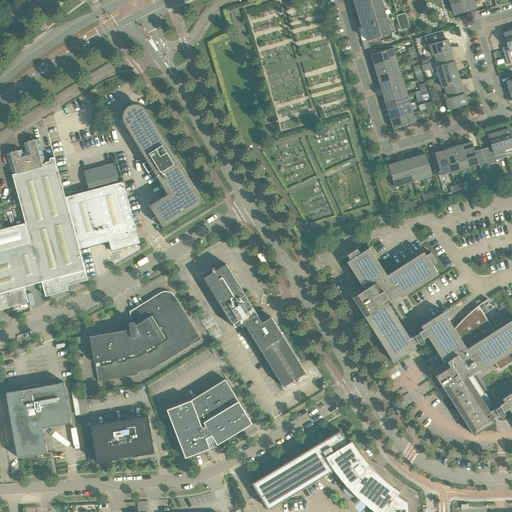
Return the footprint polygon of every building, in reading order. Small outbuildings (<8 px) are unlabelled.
[(354,0),(367,40),(391,33),(380,0),(354,0)] [(472,1),(452,7),(454,15),(476,8),(473,0),(472,1)] [(396,15),(400,30),(410,27),(405,12),(396,15)] [(511,59),(509,51),(511,50),(511,28),(508,30),(509,32),(503,33),(508,49),(503,50),(507,64),(511,62),(511,59)] [(436,58),(437,60),(452,55),(447,39),(445,39),(443,30),(424,36),(427,46),(428,45),(429,50),(431,50),(433,55),(435,55),(436,58)] [(374,64),(395,57),(392,48),(371,54),(374,64)] [(457,72),(452,55),(437,60),(438,66),(436,66),(438,72),(436,72),(438,77),(457,72)] [(395,57),(374,64),(377,73),(398,66),(395,57)] [(430,62),(422,65),(424,71),(432,68),(430,62)] [(398,66),(377,73),(380,82),(401,76),(398,66)] [(462,88),(457,72),(438,77),(439,83),(441,82),(443,88),(445,87),(446,93),(462,88)] [(401,76),(380,82),(382,92),(404,85),(401,76)] [(385,101),(407,94),(404,85),(382,92),(385,101)] [(447,110),(467,104),(462,88),(446,93),(448,98),(446,99),(448,104),(446,105),(447,109),(447,110)] [(388,110),(409,104),(407,94),(385,101),(388,110)] [(204,202),(146,109),(144,110),(142,108),(140,106),(137,105),(134,105),(134,103),(131,103),(127,105),(125,107),(123,110),(122,113),(121,117),(122,120),(123,123),(150,166),(167,193),(148,205),(162,228),(204,202)] [(391,119),(412,113),(409,104),(388,110),(391,119)] [(415,122),(412,113),(391,119),(394,129),(415,122)] [(504,150),(506,155),(511,153),(511,137),(509,129),(504,130),(503,128),(498,130),(504,150)] [(504,150),(498,130),(493,132),(493,133),(488,135),(492,150),(482,153),(486,166),(497,163),(496,160),(506,157),(506,155),(504,150)] [(0,292),(23,287),(41,281),(42,281),(84,270),(53,157),(50,158),(49,161),(44,162),(38,139),(24,143),(26,153),(22,154),(20,150),(6,154),(25,223),(0,229),(0,292)] [(463,145),(469,166),(479,163),(472,142),(463,145)] [(463,145),(459,146),(459,144),(453,146),(460,169),(469,166),(463,145)] [(450,172),(460,169),(453,146),(447,148),(447,149),(444,150),(450,172)] [(450,172),(444,150),(434,153),(436,159),(433,159),(438,175),(441,175),(450,172)] [(423,178),(428,176),(432,175),(426,154),(416,157),(422,176),(423,178)] [(423,178),(422,176),(416,157),(407,159),(413,181),(423,178)] [(398,162),(402,176),(404,184),(413,181),(407,159),(398,162)] [(83,171),(85,176),(88,190),(119,181),(114,163),(115,163),(115,162),(83,171)] [(402,176),(398,162),(388,165),(394,187),(404,184),(402,176)] [(110,251),(117,249),(139,243),(122,181),(65,197),(73,225),(79,249),(108,241),(110,251)] [(413,344),(417,342),(414,335),(409,338),(386,302),(398,295),(400,298),(437,274),(432,265),(437,262),(430,252),(426,255),(424,252),(387,276),(369,248),(360,254),(357,248),(347,255),(350,260),(347,262),(364,289),(352,297),(353,299),(358,307),(362,314),(393,362),(410,351),(415,348),(413,344)] [(229,262),(205,275),(234,327),(246,321),(282,386),(305,373),(273,314),(261,321),(229,262)] [(87,279),(84,270),(42,281),(46,296),(68,289),(67,285),(87,279)] [(0,309),(27,302),(23,287),(0,292),(0,309)] [(130,329),(129,329),(90,337),(94,362),(98,361),(99,366),(95,366),(98,381),(138,373),(138,371),(147,368),(148,370),(200,338),(172,294),(170,292),(167,291),(164,291),(161,291),(129,311),(131,322),(130,322),(129,323),(129,325),(130,329)] [(484,312),(491,307),(486,299),(479,304),(484,312)] [(423,329),(414,335),(417,342),(418,342),(420,343),(421,342),(423,341),(423,339),(423,338),(427,335),(437,351),(434,356),(428,360),(430,364),(427,370),(428,371),(428,370),(432,377),(431,378),(431,379),(431,380),(432,381),(433,381),(434,381),(435,381),(436,382),(435,382),(435,383),(434,384),(435,385),(436,386),(437,387),(438,387),(438,386),(440,389),(443,387),(473,435),(495,421),(493,418),(498,415),(494,408),(489,411),(472,385),(466,376),(478,368),(480,372),(494,363),(499,369),(511,360),(511,320),(495,331),(478,306),(479,305),(478,305),(472,310),(467,315),(459,323),(454,329),(443,312),(421,326),(423,329)] [(211,317),(202,322),(213,341),(222,335),(211,317)] [(214,344),(209,347),(214,355),(219,351),(214,344)] [(217,444),(252,423),(225,378),(191,399),(166,409),(185,456),(209,447),(208,443),(215,440),(217,444)] [(5,393),(9,412),(18,457),(47,451),(43,431),(44,429),(46,427),(70,422),(62,382),(38,387),(38,384),(21,387),(22,389),(5,393)] [(494,408),(498,415),(499,416),(501,416),(503,416),(504,414),(504,413),(504,411),(508,408),(511,413),(511,390),(502,397),(505,402),(494,408)] [(76,391),(70,392),(74,415),(80,414),(77,396),(76,391)] [(88,413),(86,399),(79,400),(81,414),(88,413)] [(147,415),(91,425),(97,461),(117,458),(117,456),(119,455),(120,451),(122,451),(123,457),(128,456),(127,450),(130,449),(132,453),(134,453),(134,455),(154,451),(147,415)] [(378,511),(409,511),(409,502),(371,477),(364,470),(340,430),(253,483),(268,509),(335,469),(335,470),(340,476),(345,482),(350,487),(356,494),(362,499),(368,505),(374,509),(378,511)]
